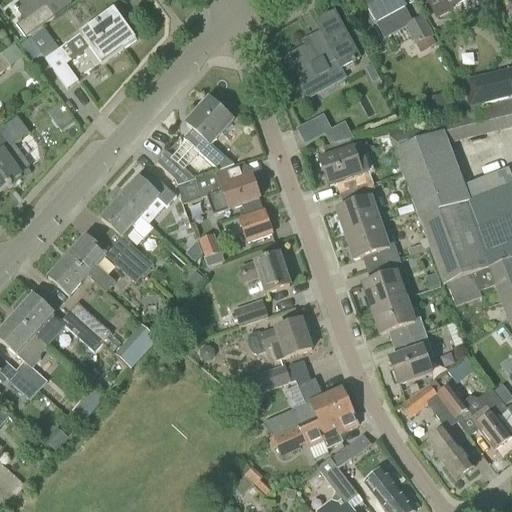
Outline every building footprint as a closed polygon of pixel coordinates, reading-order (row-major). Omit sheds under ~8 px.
[(412,24),(404,10),(398,0),(361,0),(384,41),(405,29),(415,47),(433,38),(422,18),(412,24)] [(423,0),(435,21),(473,0),(423,0)] [(496,3),(485,9),(492,21),(502,16),(496,3)] [(25,40),(54,18),(45,6),(16,27),(25,40)] [(102,67),(135,42),(113,12),(45,62),(68,92),(79,84),(67,67),(89,50),(102,67)] [(303,52),(286,62),(301,89),(316,81),(319,88),(341,76),(339,72),(358,62),(332,16),(313,27),(319,36),(300,47),(303,52)] [(0,75),(9,69),(0,56),(0,75)] [(469,110),(511,99),(511,71),(463,84),(469,110)] [(511,101),(491,107),(459,115),(466,143),(511,130),(511,101)] [(209,149),(211,147),(233,122),(209,102),(186,129),(192,134),(209,149)] [(61,132),(73,124),(61,106),(49,113),(61,132)] [(0,195),(22,180),(19,176),(29,168),(14,146),(20,141),(38,129),(26,112),(6,127),(8,130),(0,136),(0,195)] [(511,186),(469,203),(447,146),(437,121),(387,131),(443,288),(447,286),(456,310),(481,300),(479,293),(496,287),(510,323),(493,330),(500,346),(511,341),(511,186)] [(355,142),(351,130),(337,135),(341,146),(355,142)] [(229,163),(211,147),(209,149),(192,134),(186,142),(221,172),(229,163)] [(340,200),(373,188),(365,163),(357,166),(352,153),(320,164),(329,190),(336,188),(340,200)] [(179,189),(197,182),(167,155),(157,166),(175,182),(176,184),(179,189)] [(241,208),(259,202),(251,179),(222,190),(217,175),(197,182),(179,189),(177,189),(183,207),(206,199),(212,214),(228,208),(230,212),(241,208)] [(141,222),(142,221),(160,201),(138,181),(119,202),(141,222)] [(345,237),(378,225),(375,215),(382,212),(373,188),(340,200),(344,212),(337,214),(345,237)] [(181,200),(168,205),(177,230),(190,225),(181,200)] [(153,231),(142,221),(141,222),(119,202),(101,222),(111,231),(123,242),(132,232),(143,242),(153,231)] [(259,202),(241,208),(245,219),(239,221),(247,245),(272,237),(259,202)] [(364,270),(398,258),(391,237),(383,240),(378,225),(345,237),(353,259),(360,257),(364,270)] [(204,262),(221,255),(213,237),(197,244),(204,262)] [(98,269),(107,260),(95,249),(85,240),(67,261),(89,280),(88,281),(104,295),(115,284),(98,269)] [(129,248),(121,257),(144,277),(152,268),(129,248)] [(121,257),(113,266),(136,286),(144,277),(121,257)] [(289,289),(278,258),(240,271),(246,286),(258,282),(264,298),(289,289)] [(371,310),(404,299),(401,288),(408,286),(398,258),(364,270),(369,282),(362,285),(371,310)] [(70,301),(88,281),(89,280),(67,261),(49,281),(70,301)] [(201,288),(205,283),(194,274),(190,279),(201,288)] [(436,276),(424,281),(428,293),(440,288),(436,276)] [(91,335),(69,315),(61,324),(32,299),(30,300),(25,298),(20,303),(23,309),(13,320),(47,349),(65,329),(82,345),(91,336),(91,335)] [(391,346),(425,334),(417,312),(410,315),(404,299),(371,310),(380,336),(387,334),(391,346)] [(240,332),(268,322),(262,303),(233,313),(240,332)] [(91,335),(91,336),(128,368),(137,358),(122,343),(121,344),(77,306),(69,315),(91,335)] [(40,357),(47,349),(13,320),(0,334),(0,343),(24,365),(16,374),(38,394),(47,384),(32,371),(40,362),(40,357)] [(311,353),(300,323),(274,331),(259,336),(259,334),(249,337),(248,339),(247,343),(248,347),(248,350),(249,353),(251,355),(253,357),(256,358),(266,355),(265,352),(272,350),(276,364),(285,361),(311,353)] [(454,326),(446,329),(450,337),(457,334),(454,326)] [(425,334),(391,346),(396,359),(388,361),(398,387),(431,375),(427,362),(434,360),(425,334)] [(306,362),(289,366),(293,384),(309,380),(306,362)] [(250,400),(290,386),(284,368),(254,378),(255,382),(246,385),(250,400)] [(30,403),(38,394),(16,374),(8,383),(30,403)] [(436,400),(456,426),(467,440),(478,433),(494,454),(511,440),(511,438),(497,419),(507,412),(505,409),(494,394),(492,392),(478,402),(469,400),(463,405),(449,386),(443,390),(437,382),(429,388),(438,399),(436,400)] [(409,421),(426,408),(436,400),(438,399),(429,388),(400,409),(409,421)] [(511,400),(502,388),(494,394),(505,409),(511,403),(511,400)] [(279,436),(348,406),(341,390),(310,404),(312,408),(274,425),(279,435),(279,436)] [(446,433),(456,426),(436,400),(426,408),(444,430),(446,433)] [(279,436),(279,435),(272,438),(281,459),(306,448),(307,452),(323,445),(326,452),(343,445),(340,437),(358,429),(348,406),(279,436)] [(474,469),(446,433),(444,430),(426,444),(456,483),(474,469)] [(331,462),(339,473),(352,463),(353,464),(373,449),(364,437),(331,462)] [(339,473),(331,462),(330,461),(317,471),(342,504),(344,507),(357,497),(339,473)] [(265,497),(270,492),(259,482),(263,479),(252,469),(244,478),(265,497)] [(366,487),(358,493),(372,511),(374,511),(381,507),(384,511),(413,511),(387,478),(369,491),(366,487)] [(218,511),(229,511),(233,509),(225,500),(216,509),(218,511)]
